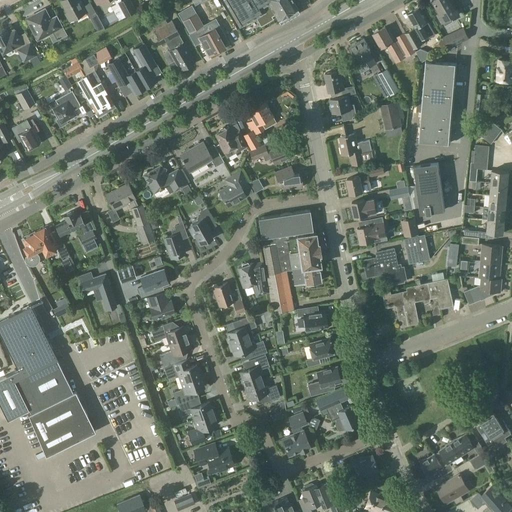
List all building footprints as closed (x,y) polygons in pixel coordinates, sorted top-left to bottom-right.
[(81,7),(77,0),(61,0),(60,0),(67,13),(65,14),(69,21),(86,11),(90,19),(97,15),(90,2),(81,7)] [(122,0),(118,2),(125,17),(137,11),(130,0),(122,0)] [(224,0),(239,26),(255,17),(261,26),(274,18),(272,16),(275,14),(278,19),(297,8),(292,0),(224,0)] [(451,0),(434,0),(440,11),(437,13),(443,23),(444,22),(445,25),(453,21),(451,16),(458,12),(451,0)] [(434,31),(420,7),(407,14),(415,28),(416,29),(414,30),(414,29),(406,33),(415,50),(423,45),(420,41),(422,40),(422,41),(430,37),(435,34),(433,32),(434,31)] [(52,23),(44,9),(26,18),(36,37),(42,34),(43,37),(54,31),(58,39),(66,35),(58,20),(52,23)] [(148,20),(149,22),(144,25),(147,31),(152,28),(162,46),(166,44),(170,50),(169,50),(174,60),(168,64),(173,73),(180,69),(180,70),(195,61),(183,42),(180,36),(181,35),(172,20),(167,23),(161,12),(148,20)] [(196,12),(182,20),(189,33),(190,34),(193,32),(195,31),(196,30),(197,33),(205,46),(208,53),(223,44),(227,42),(223,35),(216,22),(212,24),(206,28),(204,28),(202,25),(203,24),(196,12)] [(415,50),(406,33),(396,39),(389,28),(387,29),(385,26),(373,33),(382,47),(387,44),(389,49),(397,45),(405,58),(416,52),(415,50)] [(0,49),(2,54),(14,48),(16,51),(18,50),(24,61),(36,54),(30,43),(23,46),(15,30),(14,30),(14,29),(10,28),(7,30),(6,29),(0,32),(0,49)] [(445,39),(449,48),(468,38),(465,30),(445,39)] [(352,45),(351,46),(357,56),(355,58),(362,71),(369,67),(368,65),(376,61),(373,56),(374,56),(370,49),(364,38),(357,42),(356,41),(351,44),(352,45)] [(143,43),(133,49),(143,66),(135,70),(145,88),(156,81),(151,73),(152,72),(150,68),(156,65),(143,43)] [(78,61),(86,74),(107,111),(115,107),(109,96),(111,95),(108,90),(106,90),(94,69),(92,71),(90,67),(98,62),(93,53),(78,61)] [(118,58),(108,64),(116,79),(122,76),(125,80),(126,79),(134,94),(145,88),(135,70),(127,75),(118,58)] [(511,60),(499,59),(497,79),(511,80),(511,81),(511,80),(511,60)] [(427,60),(420,140),(449,143),(456,63),(427,60)] [(86,74),(78,61),(71,65),(76,75),(80,72),(82,76),(77,79),(89,100),(87,101),(91,107),(92,106),(98,116),(107,111),(86,74)] [(395,92),(400,89),(387,68),(383,71),(378,73),(390,95),(395,92)] [(329,92),(331,92),(332,98),(345,95),(343,89),(344,89),(342,80),(339,80),(337,70),(325,73),(329,92)] [(24,110),(36,103),(27,87),(15,93),(24,110)] [(55,100),(49,103),(52,108),(58,119),(56,120),(60,126),(67,122),(66,120),(76,115),(72,107),(79,104),(72,90),(55,100)] [(345,95),(332,98),(331,98),(332,104),(330,105),(331,110),(333,110),(334,113),(341,111),(343,121),(353,118),(353,117),(357,115),(354,104),(350,104),(348,95),(345,95)] [(381,105),(386,130),(403,126),(401,117),(405,117),(402,101),(381,105)] [(254,119),(247,123),(252,131),(254,134),(265,128),(275,122),(272,116),(264,102),(249,110),(254,119)] [(26,120),(12,127),(16,134),(18,133),(26,149),(28,148),(31,149),(34,147),(34,145),(39,142),(34,132),(39,129),(36,123),(30,126),(27,122),(26,120)] [(491,120),(488,125),(499,133),(502,129),(491,120)] [(0,157),(6,154),(1,144),(12,138),(3,121),(0,122),(0,157)] [(488,125),(485,129),(496,138),(499,133),(488,125)] [(220,143),(227,156),(247,145),(239,129),(232,133),(228,127),(226,129),(224,127),(219,130),(219,132),(216,134),(221,143),(220,143)] [(485,129),(480,135),(491,143),(496,138),(485,129)] [(252,131),(243,135),(250,149),(260,144),(254,134),(252,131)] [(370,140),(356,142),(354,133),(341,136),(342,145),(341,146),(342,154),(349,153),(352,165),(365,163),(374,161),(372,150),(370,140)] [(207,149),(203,141),(180,154),(182,158),(181,158),(183,161),(184,160),(189,169),(196,165),(197,168),(211,160),(215,167),(224,162),(215,145),(207,149)] [(264,145),(249,150),(253,159),(263,155),(265,160),(272,157),(275,163),(294,156),(289,143),(270,150),(270,151),(267,152),(264,145)] [(438,162),(414,165),(421,213),(427,212),(427,213),(433,213),(433,211),(444,210),(438,162)] [(161,168),(160,165),(144,175),(154,192),(169,183),(174,191),(181,186),(188,198),(194,194),(187,183),(186,184),(178,169),(166,176),(164,172),(165,169),(161,168)] [(369,168),(370,176),(384,173),(383,165),(369,168)] [(294,174),(290,166),(275,172),(279,183),(283,182),(283,189),(302,187),(301,179),(300,179),(299,173),(294,174)] [(219,191),(220,192),(218,198),(224,200),(228,206),(246,196),(240,186),(247,182),(240,170),(225,179),(229,185),(219,191)] [(491,182),(508,184),(509,171),(492,170),(491,182)] [(360,176),(347,178),(350,193),(363,190),(363,193),(372,191),(369,175),(360,177),(360,176)] [(258,178),(249,182),(255,192),(263,188),(258,178)] [(507,196),(508,184),(491,182),(490,194),(507,196)] [(118,190),(107,196),(113,208),(126,202),(130,209),(131,209),(136,224),(135,225),(141,243),(155,238),(149,221),(143,203),(135,206),(132,199),(134,198),(127,184),(117,189),(118,190)] [(408,185),(390,189),(392,198),(405,195),(408,207),(413,206),(408,185)] [(506,208),(507,196),(490,194),(489,206),(506,208)] [(376,211),(377,211),(374,199),(365,201),(365,199),(352,202),(354,209),(352,209),(354,215),(355,215),(355,216),(367,214),(368,216),(376,214),(376,211)] [(505,220),(506,208),(489,206),(488,218),(505,220)] [(195,236),(200,244),(212,237),(208,230),(210,229),(207,225),(214,221),(206,208),(199,212),(200,214),(199,215),(198,219),(199,220),(190,225),(191,227),(189,229),(194,237),(195,236)] [(281,213),(258,217),(261,237),(265,237),(266,241),(261,241),(267,273),(281,271),(292,269),(320,265),(319,254),(320,254),(318,243),(317,243),(315,232),(309,233),(308,230),(313,229),(310,209),(290,212),(289,212),(287,212),(286,212),(285,212),(283,213),(282,213),(281,213)] [(63,215),(66,220),(56,224),(61,234),(84,223),(79,213),(76,215),(73,210),(63,215)] [(386,224),(399,223),(397,211),(384,212),(386,224)] [(371,225),(358,228),(361,242),(374,240),(374,242),(387,239),(386,235),(387,235),(386,234),(385,229),(385,228),(384,224),(384,223),(384,222),(382,217),(370,219),(371,225)] [(414,218),(406,220),(409,235),(417,233),(414,218)] [(488,218),(487,231),(504,233),(505,220),(488,218)] [(173,235),(164,238),(171,258),(185,253),(180,239),(187,236),(183,223),(181,219),(178,220),(180,224),(175,226),(176,229),(171,231),(173,235)] [(44,227),(34,231),(42,247),(45,254),(54,250),(53,249),(58,247),(52,235),(51,236),(48,229),(45,230),(44,227)] [(78,235),(83,244),(96,237),(92,228),(78,235)] [(33,251),(42,247),(34,231),(34,232),(34,233),(29,236),(27,235),(24,237),(23,239),(22,239),(25,246),(24,247),(28,254),(26,256),(26,258),(26,260),(27,263),(29,265),(31,266),(32,266),(35,266),(37,265),(38,264),(39,263),(40,261),(40,260),(40,258),(40,256),(39,254),(37,253),(36,252),(33,251)] [(425,234),(404,238),(409,263),(430,259),(425,234)] [(463,243),(480,244),(480,237),(464,236),(463,243)] [(117,240),(110,243),(112,249),(120,247),(117,240)] [(451,243),(448,265),(457,266),(459,244),(451,243)] [(481,261),(501,262),(502,245),(481,244),(481,261)] [(377,252),(378,257),(365,259),(368,275),(381,273),(382,276),(391,274),(393,283),(404,281),(401,265),(398,265),(394,248),(377,252)] [(153,258),(156,265),(162,263),(160,256),(153,258)] [(500,278),(501,262),(481,261),(480,277),(501,278),(502,278),(500,278)] [(242,266),(238,268),(242,277),(240,277),(244,287),(253,283),(255,288),(266,284),(264,273),(264,270),(256,273),(252,263),(249,264),(248,263),(242,264),(242,266)] [(132,265),(117,270),(121,282),(136,276),(132,265)] [(292,269),(294,284),(305,282),(305,283),(320,280),(318,265),(292,269)] [(143,286),(138,288),(141,297),(161,289),(160,285),(168,283),(163,269),(140,277),(143,286)] [(267,273),(265,273),(272,313),(288,310),(281,271),(267,273)] [(105,274),(92,278),(90,272),(78,276),(83,292),(98,287),(106,309),(116,306),(105,274)] [(478,285),(470,288),(475,301),(481,299),(480,297),(480,295),(486,296),(486,297),(499,292),(499,291),(501,291),(502,278),(501,278),(480,277),(481,277),(481,285),(478,285)] [(38,292),(44,287),(36,278),(30,283),(38,292)] [(439,280),(428,282),(430,293),(434,292),(435,297),(438,296),(440,307),(453,304),(448,278),(439,280)] [(240,295),(232,297),(227,282),(213,287),(215,293),(213,294),(214,296),(215,298),(217,298),(219,305),(233,300),(237,313),(245,310),(240,295)] [(430,298),(435,297),(434,292),(430,293),(428,282),(417,284),(418,289),(387,295),(389,305),(397,304),(402,326),(419,322),(415,301),(423,299),(425,302),(430,299),(430,298)] [(469,304),(475,301),(470,288),(464,291),(469,304)] [(166,298),(164,291),(147,296),(151,307),(150,308),(154,319),(174,312),(171,301),(164,303),(163,299),(166,298)] [(53,308),(57,317),(68,312),(64,303),(53,308)] [(75,391),(73,392),(29,305),(0,319),(0,335),(17,369),(0,377),(0,407),(6,420),(28,409),(30,413),(27,414),(45,456),(95,432),(75,391)] [(317,306),(297,309),(298,315),(303,314),(305,329),(305,328),(306,331),(314,329),(314,327),(321,326),(321,327),(322,326),(327,325),(327,323),(329,323),(328,314),(326,314),(325,310),(318,312),(317,306)] [(228,344),(249,337),(247,332),(250,331),(249,329),(256,326),(252,315),(240,319),(243,326),(226,332),(228,337),(227,339),(228,344)] [(169,343),(188,336),(186,329),(184,330),(183,326),(174,329),(171,321),(150,329),(154,341),(167,336),(169,343)] [(281,331),(274,332),(276,344),(282,343),(281,331)] [(169,343),(171,350),(159,355),(163,366),(184,359),(182,351),(191,348),(189,344),(191,343),(188,336),(169,343)] [(249,337),(228,344),(230,349),(232,350),(234,355),(244,351),(246,352),(246,353),(248,358),(267,352),(263,340),(254,343),(254,341),(251,342),(249,337)] [(333,344),(331,344),(329,338),(309,343),(312,358),(306,359),(308,365),(319,362),(318,356),(333,352),(333,351),(335,349),(333,344)] [(243,385),(261,379),(259,372),(262,371),(261,369),(269,366),(265,354),(250,359),(252,365),(250,366),(249,368),(240,372),(242,378),(241,381),(243,385)] [(202,374),(199,367),(197,368),(196,364),(191,365),(188,358),(164,366),(168,378),(176,376),(176,377),(179,376),(181,382),(202,374)] [(308,384),(311,395),(322,391),(321,386),(341,380),(340,377),(342,376),(340,368),(337,369),(337,366),(316,371),(319,381),(308,384)] [(177,404),(178,404),(190,399),(191,399),(188,392),(204,386),(202,382),(204,381),(202,374),(181,382),(183,387),(180,388),(180,390),(173,392),(177,404)] [(263,396),(265,402),(280,397),(276,385),(268,388),(267,386),(264,387),(261,379),(243,385),(245,391),(247,392),(249,399),(259,396),(262,396),(263,396)] [(340,401),(347,398),(343,388),(316,399),(321,409),(326,407),(332,420),(337,417),(338,420),(336,422),(336,424),(338,427),(339,428),(342,429),(345,427),(345,428),(358,423),(354,414),(356,413),(354,408),(352,409),(350,405),(343,408),(340,401)] [(194,419),(214,411),(213,407),(211,406),(209,401),(193,407),(190,399),(178,404),(182,415),(189,413),(189,415),(192,414),(194,419)] [(194,429),(188,431),(192,444),(206,439),(202,429),(217,424),(215,419),(216,417),(214,411),(212,412),(196,418),(194,419),(191,420),(194,429)] [(482,423),(477,426),(482,434),(485,432),(489,437),(486,439),(490,445),(496,441),(498,445),(507,440),(505,437),(511,433),(511,432),(506,424),(505,424),(499,413),(496,415),(494,411),(480,420),(482,423)] [(302,412),(289,417),(293,428),(306,423),(302,412)] [(303,430),(282,438),(285,447),(286,447),(289,455),(309,447),(303,430)] [(212,433),(215,439),(221,437),(218,431),(212,433)] [(478,454),(484,450),(477,438),(471,442),(466,434),(459,438),(458,437),(452,440),(461,455),(474,446),(478,454)] [(435,453),(434,453),(439,460),(441,458),(445,465),(449,471),(454,468),(450,462),(461,455),(452,440),(451,440),(451,441),(447,445),(440,450),(440,451),(435,454),(435,453)] [(227,448),(217,452),(214,443),(194,450),(199,463),(208,460),(212,471),(214,470),(215,472),(221,470),(221,468),(233,464),(232,462),(234,461),(232,455),(230,456),(227,448)] [(490,461),(484,450),(478,454),(470,459),(476,468),(484,463),(491,473),(496,470),(490,461)] [(443,475),(449,471),(445,465),(441,458),(439,460),(434,453),(428,458),(427,457),(420,460),(423,467),(425,467),(430,474),(439,469),(443,475)] [(374,472),(378,470),(372,455),(363,459),(362,456),(352,460),(358,477),(366,474),(366,475),(365,476),(365,483),(376,482),(380,480),(377,473),(375,474),(374,472)] [(198,486),(210,482),(208,475),(203,476),(201,471),(193,474),(198,486)] [(447,482),(437,487),(446,502),(453,498),(456,503),(463,499),(460,494),(468,489),(459,473),(446,481),(447,482)] [(301,499),(299,500),(303,507),(304,511),(310,509),(309,507),(322,502),(321,499),(325,497),(326,497),(327,497),(332,511),(338,511),(342,511),(335,494),(330,481),(320,485),(322,487),(317,489),(315,485),(313,485),(313,484),(311,483),(303,486),(303,488),(303,489),(302,490),(303,494),(301,499)] [(195,504),(187,485),(171,492),(178,510),(195,504)] [(511,511),(511,507),(492,485),(482,494),(480,492),(471,500),(479,508),(487,501),(496,511),(511,511)] [(371,492),(365,508),(374,511),(393,511),(397,501),(371,492)] [(343,503),(351,502),(350,493),(342,494),(343,503)] [(117,503),(121,511),(138,511),(146,509),(139,494),(117,503)] [(290,505),(286,496),(272,502),(273,505),(276,511),(294,511),(293,511),(291,505),(290,505)] [(160,511),(156,501),(145,505),(148,511),(145,511),(160,511)]
